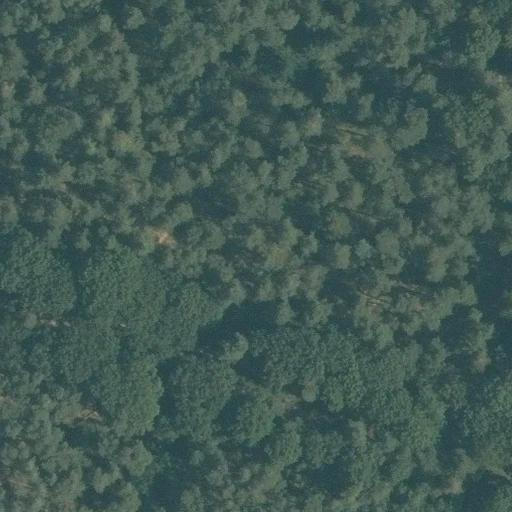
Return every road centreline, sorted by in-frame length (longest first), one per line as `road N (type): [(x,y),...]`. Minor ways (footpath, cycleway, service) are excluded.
road 1 (track): [(0,294),(511,466)]
road 2 (track): [(247,356),(149,511)]
